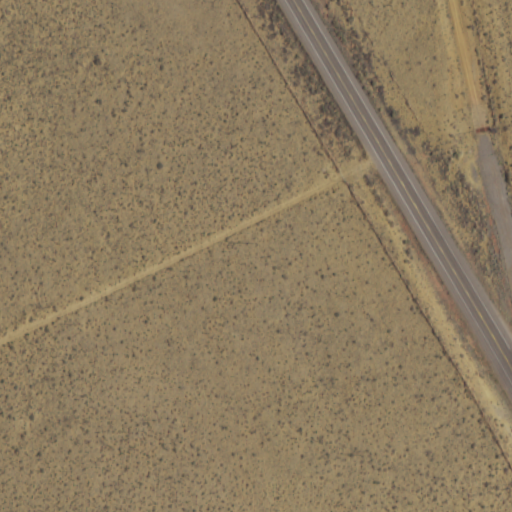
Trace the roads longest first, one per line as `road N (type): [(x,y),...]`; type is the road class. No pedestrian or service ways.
road 1 (primary): [(308,0),(511,344)]
road 2 (track): [(511,212),(466,0)]
